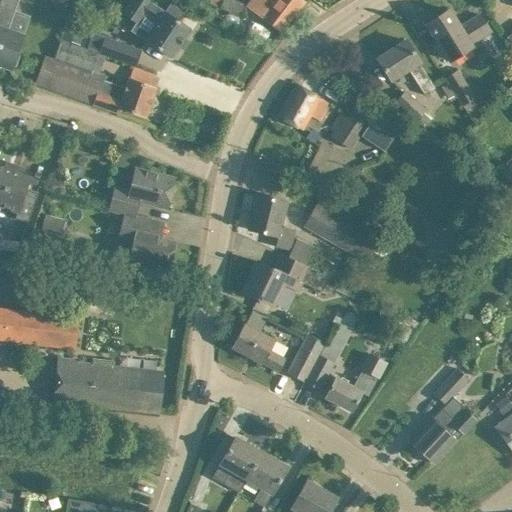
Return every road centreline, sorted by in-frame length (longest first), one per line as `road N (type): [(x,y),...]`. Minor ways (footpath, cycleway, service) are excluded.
road 1 (residential): [(200,383),(288,413),(418,511)]
road 2 (residential): [(230,175),(151,151),(138,129),(41,94),(24,101),(0,91)]
road 3 (residential): [(230,175),(247,116),(281,66),(377,0)]
road 4 (unclassified): [(200,383),(230,175)]
road 5 (unclassified): [(158,511),(200,383)]
